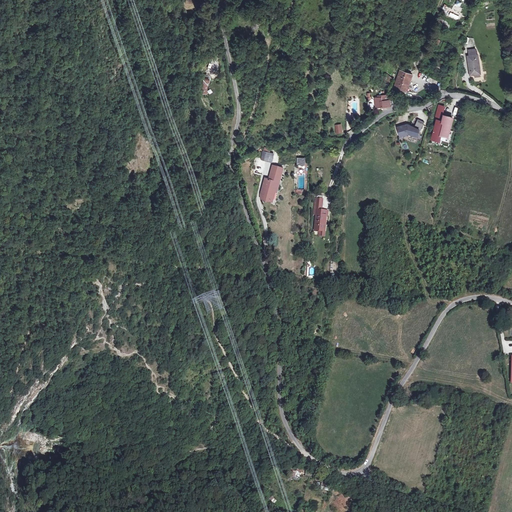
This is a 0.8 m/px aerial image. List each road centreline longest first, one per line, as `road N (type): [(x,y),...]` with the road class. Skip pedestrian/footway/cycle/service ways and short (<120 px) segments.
road 1 (unclassified): [(511,305),(478,297),(442,315),(392,402),(365,470),(338,476),(302,453),(285,427),(268,279),(229,164),(238,109),(219,0)]
road 2 (unclassified): [(511,115),(447,94),(383,113),(343,147)]
road 3 (track): [(228,157),(246,131),(294,0)]
